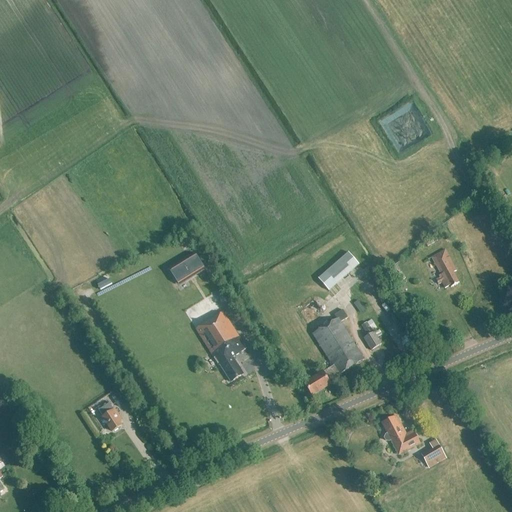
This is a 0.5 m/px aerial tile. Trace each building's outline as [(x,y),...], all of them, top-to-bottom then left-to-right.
[(416,96),(383,113),(394,134),(399,132),(403,139),(398,141),(402,148),(408,145),(404,139),(423,129),(420,122),(428,118),(425,112),(416,96)] [(453,273),(457,271),(455,269),(445,250),(432,258),(443,278),(440,279),(436,281),(438,284),(441,282),(445,289),(450,286),(451,288),(459,283),(453,273)] [(349,253),(318,279),(329,292),(359,266),(349,253)] [(179,287),(205,271),(195,254),(169,270),(179,287)] [(406,266),(400,270),(404,277),(410,274),(406,266)] [(357,301),(353,304),(358,311),(362,308),(357,301)] [(305,385),(313,397),(333,383),(331,381),(342,373),(342,374),(365,358),(341,323),(348,318),(343,310),(335,316),(337,319),(314,335),(335,366),(325,372),(323,373),(305,385)] [(233,358),(246,349),(223,312),(196,330),(219,366),(220,366),(231,383),(243,375),(238,367),(240,365),(236,360),(235,361),(233,358)] [(395,322),(397,330),(404,328),(402,320),(395,322)] [(382,344),(375,333),(374,332),(364,339),(372,351),(382,344)] [(118,407),(123,403),(117,394),(112,397),(118,407)] [(114,410),(109,403),(99,410),(103,417),(103,418),(112,432),(121,426),(119,422),(122,421),(114,410)] [(385,435),(384,438),(386,441),(389,442),(392,440),(400,455),(418,445),(411,431),(406,434),(396,416),(383,424),(388,434),(385,435)] [(437,446),(421,456),(429,470),(445,460),(437,446)]
